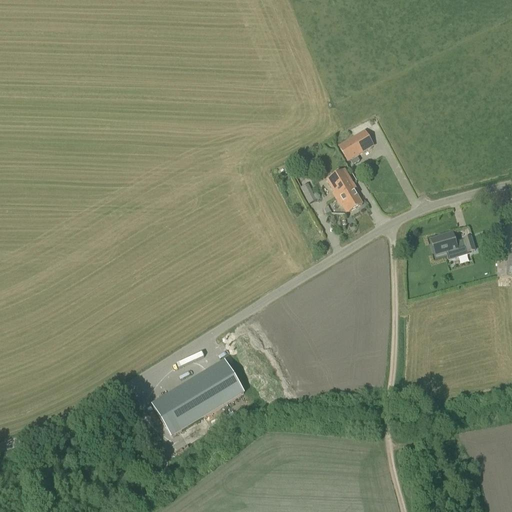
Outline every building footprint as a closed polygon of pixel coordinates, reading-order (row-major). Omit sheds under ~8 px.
[(357,143),(342,152),(350,166),(365,157),(357,143)] [(349,214),(363,206),(355,192),(357,191),(345,171),(327,181),(343,207),(344,206),(349,214)] [(311,191),(303,195),(309,205),(317,201),(311,191)] [(455,243),(452,233),(441,236),(442,237),(431,241),(436,259),(458,252),(457,251),(465,249),(467,255),(476,252),(471,238),(462,240),(463,241),(455,243)] [(496,233),(496,253),(511,252),(511,233),(496,233)] [(511,270),(497,270),(497,279),(511,279),(511,270)] [(170,440),(213,415),(206,405),(239,386),(225,363),(151,408),(170,440)]
